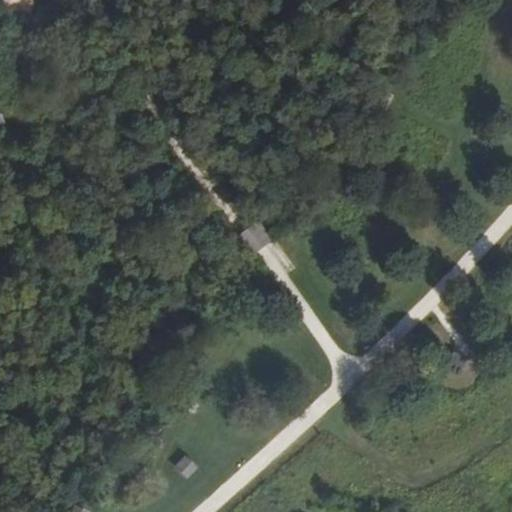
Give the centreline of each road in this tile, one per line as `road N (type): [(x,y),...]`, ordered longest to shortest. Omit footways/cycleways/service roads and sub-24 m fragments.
road 1 (track): [(351,375),(511,214)]
road 2 (track): [(203,511),(351,375)]
